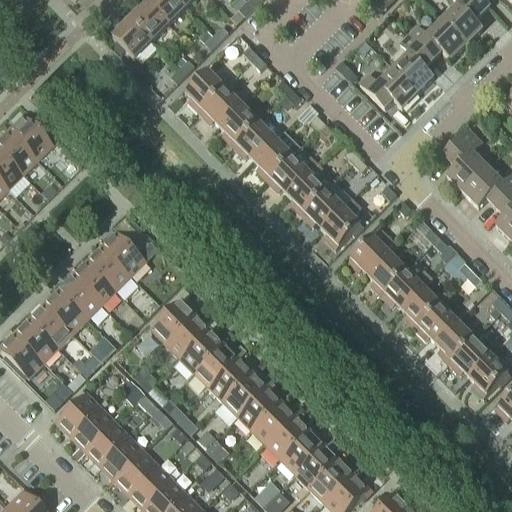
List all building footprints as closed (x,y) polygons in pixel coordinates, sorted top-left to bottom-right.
[(168,30),(185,13),(171,0),(150,0),(152,2),(146,8),(168,30)] [(171,0),(185,13),(198,0),(171,0)] [(254,0),(248,7),(253,13),(262,4),(257,0),(254,0)] [(380,0),(373,8),(383,18),(398,3),(395,0),(380,0)] [(441,25),(467,50),(482,34),(475,27),(489,12),(476,0),(448,0),(447,1),(451,16),(441,25)] [(244,21),(253,13),(248,7),(239,16),(244,21)] [(151,48),(168,30),(146,8),(141,13),(137,10),(125,22),(151,48)] [(134,65),(151,48),(125,22),(115,32),(119,36),(112,43),(134,65)] [(408,40),(428,60),(435,66),(443,58),(451,66),(467,50),(441,25),(426,40),(417,31),(408,40)] [(223,32),(213,41),(219,47),(228,37),(223,32)] [(208,36),(199,44),(205,49),(213,41),(208,36)] [(409,58),(393,74),(418,99),(433,83),(426,75),(435,66),(428,60),(408,40),(400,49),(409,58)] [(205,49),(211,55),(219,47),(213,41),(205,49)] [(250,67),(257,61),(248,52),(242,59),(250,67)] [(257,61),(250,67),(259,76),(266,70),(257,61)] [(188,66),(179,75),(185,81),(194,72),(188,66)] [(342,66),(335,73),(351,89),(358,82),(342,66)] [(402,114),(418,99),(393,74),(378,89),(369,80),(359,89),(385,114),(393,106),(402,114)] [(177,89),(185,81),(179,75),(171,83),(177,89)] [(199,119),(224,94),(207,77),(185,99),(191,105),(188,108),(199,119)] [(284,101),(291,95),(282,87),(276,93),(284,101)] [(219,133),(241,111),(224,94),(199,119),(211,131),(214,128),(219,133)] [(291,95),(284,101),(293,111),(300,104),(291,95)] [(233,153),(258,128),(241,111),(219,133),(225,139),(222,142),(233,153)] [(2,132),(32,162),(47,147),(32,132),(17,117),(2,132)] [(318,136),(325,129),(316,120),(310,127),(318,136)] [(36,128),(32,132),(47,147),(51,143),(36,128)] [(253,167),(275,145),(258,128),(233,153),(245,165),(248,162),(253,167)] [(325,129),(318,136),(327,144),(334,138),(325,129)] [(0,159),(17,177),(32,162),(2,132),(0,133),(0,159)] [(442,161),(455,174),(446,182),(462,198),(487,173),(490,170),(477,151),(481,148),(468,135),(442,161)] [(256,177),(267,187),(292,162),(293,163),(301,154),(284,137),(276,146),(275,145),(253,167),(259,173),(256,177)] [(287,201),(318,171),(301,154),(293,163),(292,162),(267,187),(279,199),(282,196),(287,201)] [(353,170),(359,163),(350,155),(344,161),(353,170)] [(0,189),(2,192),(17,177),(0,159),(0,189)] [(359,163),(353,170),(361,178),(367,172),(359,163)] [(326,196),(327,197),(335,188),(318,171),(287,201),(294,207),(290,211),(301,222),(326,196)] [(487,173),(462,198),(478,214),(486,206),(495,214),(501,208),(511,197),(511,180),(511,179),(502,189),(487,173)] [(49,190),(42,197),(47,203),(54,196),(49,190)] [(381,198),(390,207),(396,201),(387,192),(381,198)] [(343,213),(327,197),(326,196),(301,222),(313,233),(316,230),(321,235),(343,213)] [(495,214),(503,223),(495,231),(511,247),(511,245),(511,197),(501,208),(495,214)] [(361,230),(353,223),(362,215),(352,205),(343,213),(321,235),(327,240),(323,244),(335,256),(361,230)] [(410,214),(402,206),(395,212),(404,221),(410,214)] [(389,258),(389,259),(397,251),(380,234),(372,241),(347,267),(359,279),(362,276),(367,280),(389,258)] [(432,249),(439,243),(430,234),(424,240),(432,249)] [(101,249),(131,280),(146,265),(116,235),(101,249)] [(4,236),(0,240),(0,244),(3,248),(10,241),(4,236)] [(439,243),(432,249),(442,258),(448,252),(439,243)] [(117,295),(131,280),(101,249),(86,264),(117,295)] [(406,275),(389,259),(389,258),(367,280),(373,287),(370,290),(381,301),(406,275)] [(462,290),(467,284),(466,283),(473,277),(456,260),(444,272),(462,290)] [(102,309),(117,295),(86,264),(72,279),(102,309)] [(423,293),(424,293),(432,284),(415,267),(407,276),(406,275),(381,301),(392,312),(396,309),(401,315),(423,293)] [(476,292),(482,286),(473,277),(466,283),(467,284),(476,292)] [(87,324),(102,309),(72,279),(57,293),(87,324)] [(72,339),(87,324),(57,293),(42,308),(72,339)] [(440,310),(424,293),(423,293),(401,315),(407,320),(403,324),(415,335),(440,310)] [(177,300),(148,328),(152,332),(150,335),(165,350),(196,319),(181,304),(177,300)] [(501,317),(507,311),(498,302),(492,309),(501,317)] [(57,353),(72,339),(42,308),(27,323),(57,353)] [(435,349),(457,327),(440,310),(415,335),(426,346),(429,343),(435,349)] [(511,316),(507,311),(501,317),(509,326),(511,323),(511,316)] [(196,319),(165,350),(180,364),(210,334),(196,319)] [(42,368),(57,353),(27,323),(12,337),(42,368)] [(449,369),(474,344),(457,327),(435,349),(441,354),(437,358),(449,369)] [(180,364),(173,371),(188,386),(194,379),(225,348),(210,334),(180,364)] [(0,354),(28,383),(42,368),(12,337),(0,349),(0,354)] [(470,383),(492,361),(474,344),(449,369),(461,381),(464,377),(470,383)] [(225,348),(194,379),(209,393),(239,363),(225,348)] [(93,360),(84,368),(93,377),(101,368),(93,360)] [(492,361),(470,383),(475,388),(471,392),(483,404),(509,378),(492,361)] [(239,363),(209,393),(223,408),(254,377),(239,363)] [(143,375),(131,385),(144,400),(147,397),(154,391),(156,389),(143,375)] [(254,377),(223,408),(238,422),(268,392),(254,377)] [(73,383),(65,390),(72,397),(79,390),(73,383)] [(131,385),(119,395),(132,410),(137,406),(144,400),(131,385)] [(168,405),(154,391),(147,397),(162,411),(168,405)] [(268,392),(238,422),(252,437),(283,406),(268,392)] [(511,425),(511,397),(494,415),(506,427),(510,423),(511,425)] [(71,444),(101,413),(86,398),(55,428),(71,444)] [(144,400),(137,406),(151,422),(151,421),(158,416),(144,400)] [(183,419),(169,404),(168,405),(162,411),(175,425),(176,426),(183,419)] [(283,406),(252,437),(266,451),(297,421),(283,406)] [(85,458),(116,428),(101,413),(71,444),(85,458)] [(158,416),(151,421),(164,435),(171,429),(159,415),(158,416)] [(183,419),(176,426),(190,440),(198,433),(183,419)] [(297,421),(266,451),(281,466),(311,435),(297,421)] [(99,473),(130,443),(116,428),(85,458),(99,473)] [(173,429),(167,435),(180,448),(186,442),(173,429)] [(207,435),(196,445),(205,454),(215,444),(207,435)] [(311,435),(281,466),(295,480),(326,450),(311,435)] [(114,487),(145,457),(130,443),(99,473),(114,487)] [(189,444),(182,451),(188,457),(195,450),(189,444)] [(229,458),(215,444),(205,454),(219,468),(229,458)] [(326,450),(295,480),(310,495),(340,464),(326,450)] [(128,502),(159,472),(145,457),(114,487),(128,502)] [(203,459),(195,466),(204,475),(211,467),(203,459)] [(340,464),(310,495),(324,509),(355,479),(340,464)] [(137,511),(147,511),(173,486),(159,472),(128,502),(137,511)] [(216,473),(208,480),(216,489),(224,481),(216,473)] [(355,479),(324,509),(327,511),(351,511),(370,494),(355,479)] [(176,511),(188,501),(173,486),(147,511),(176,511)] [(231,487),(222,495),(231,504),(239,495),(231,487)] [(270,487),(254,504),(261,511),(263,511),(279,497),(270,487)] [(6,511),(35,511),(21,497),(6,511)] [(279,497),(263,511),(284,511),(290,507),(279,497)] [(409,511),(410,511),(395,497),(379,511),(409,511)] [(198,511),(188,501),(176,511),(198,511)]
